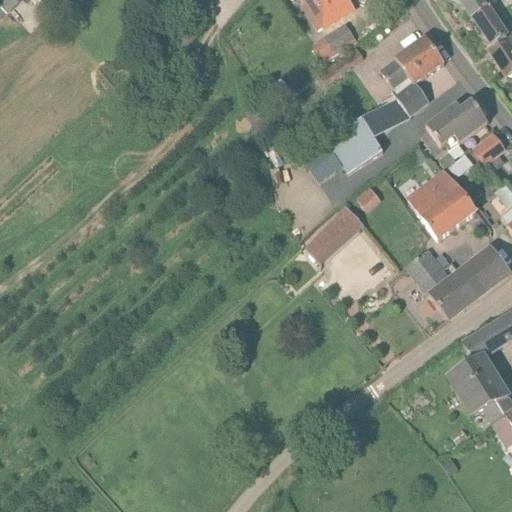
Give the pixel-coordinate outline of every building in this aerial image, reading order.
[(0,0),(0,7),(8,16),(22,3),(26,7),(33,0),(0,0)] [(303,0),(305,2),(300,4),(319,33),(353,13),(344,0),(303,0)] [(460,0),(475,20),(487,11),(488,12),(496,7),(490,0),(460,0)] [(511,50),(506,40),(503,36),(511,30),(496,7),(488,12),(487,11),(475,20),(472,22),(491,49),(487,52),(506,81),(511,77),(511,50)] [(346,28),(330,38),(315,47),(323,60),(354,41),(346,28)] [(444,68),(425,42),(395,63),(395,64),(381,75),(394,93),(391,94),(394,99),(396,102),(398,101),(410,120),(429,106),(415,88),(444,68)] [(327,89),(350,72),(341,60),(318,77),(327,89)] [(263,141),(279,129),(262,104),(246,116),(263,141)] [(461,114),(457,108),(425,131),(429,136),(422,141),(436,161),(447,153),(444,149),(454,142),(459,148),(487,127),(472,106),(461,114)] [(382,156),(374,142),(362,123),(327,145),(347,177),(382,156)] [(493,139),(477,151),(473,153),(484,168),(504,154),(493,139)] [(427,162),(419,152),(408,160),(416,171),(427,162)] [(453,164),(447,156),(437,164),(443,172),(453,164)] [(473,168),(465,158),(448,171),(456,182),(473,168)] [(420,222),(461,193),(444,174),(406,202),(420,222)] [(377,199),(369,191),(356,202),(363,211),(377,199)] [(420,222),(426,229),(437,244),(477,215),(461,193),(420,222)] [(511,211),(501,220),(510,232),(508,234),(511,239),(511,211)] [(321,267),(345,243),(331,229),(306,252),(321,267)] [(478,302),(510,277),(491,252),(458,276),(478,302)] [(432,263),(425,254),(406,270),(448,325),(478,302),(458,276),(451,267),(449,268),(440,275),(432,263)] [(441,257),(432,263),(440,275),(449,268),(441,257)] [(507,324),(506,323),(463,350),(467,356),(466,357),(467,358),(468,357),(472,365),(449,380),(474,420),(482,416),(491,430),(511,416),(511,408),(508,403),(481,362),(511,343),(511,320),(508,323),(507,324)] [(511,416),(491,430),(506,453),(511,449),(511,416)]
